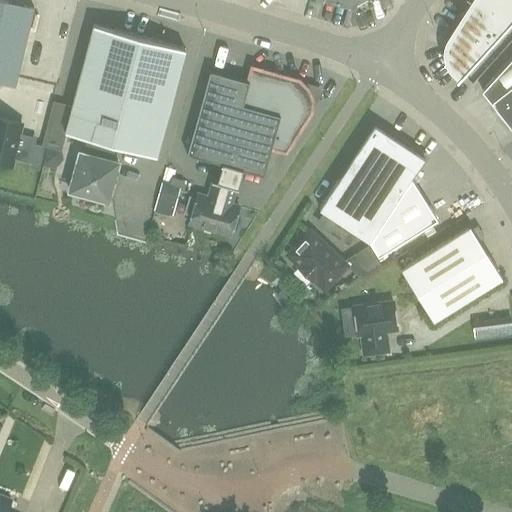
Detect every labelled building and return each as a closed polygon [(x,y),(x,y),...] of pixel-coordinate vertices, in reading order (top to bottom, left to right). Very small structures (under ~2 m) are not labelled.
[(0,0),(0,82),(15,86),(34,7),(4,0),(0,0)] [(464,74),(511,20),(511,0),(473,0),(469,7),(473,11),(454,40),(451,49),(451,58),(456,66),(464,74)] [(118,146),(156,156),(185,47),(117,29),(117,30),(93,23),(65,131),(87,137),(83,152),(79,151),(69,190),(108,200),(118,161),(114,160),(118,146)] [(511,56),(482,90),(511,127),(511,125),(511,56)] [(298,80),(252,67),(248,81),(210,70),(187,153),(221,163),(215,182),(237,188),(243,169),(263,174),(271,146),(285,150),(310,111),(311,99),(307,88),(298,80)] [(35,143),(18,139),(21,122),(0,117),(0,163),(11,166),(13,158),(30,162),(31,159),(41,161),(45,145),(35,143)] [(437,217),(412,178),(425,158),(374,124),(319,208),(323,210),(337,219),(370,241),(378,254),(437,217)] [(172,215),(180,187),(162,182),(154,210),(172,215)] [(191,215),(189,223),(230,235),(239,205),(233,203),(237,188),(215,182),(211,197),(197,193),(196,197),(189,195),(184,213),(191,215)] [(317,221),(330,229),(337,219),(323,210),(317,221)] [(432,320),(501,277),(469,226),(401,268),(432,320)] [(310,231),(288,254),(324,288),(346,265),(310,231)] [(368,247),(354,256),(359,264),(350,270),(360,278),(380,267),(368,247)] [(393,300),(353,306),(357,334),(361,333),(364,353),(388,350),(385,330),(397,329),(393,300)] [(473,327),(474,339),(511,334),(509,318),(496,320),(497,324),(473,327)] [(8,511),(5,511),(10,497),(0,492),(0,511),(8,511)]
